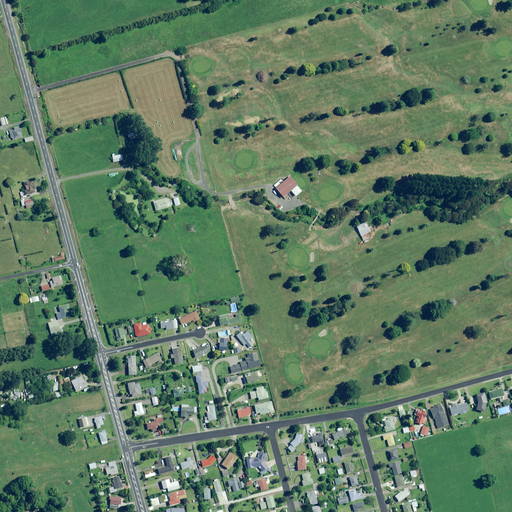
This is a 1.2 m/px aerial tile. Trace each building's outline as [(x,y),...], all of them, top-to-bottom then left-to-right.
[(6,117),(0,118),(0,120),(1,126),(8,124),(6,117)] [(19,129),(18,126),(14,127),(14,130),(9,131),(11,138),(14,138),(14,139),(22,137),(20,129),(19,129)] [(129,138),(130,137),(131,140),(132,139),(131,137),(132,136),(134,141),(132,142),(132,143),(138,140),(135,131),(127,135),(129,138)] [(122,155),(114,156),(114,154),(112,154),(113,156),(112,156),(113,162),(123,160),(122,155)] [(286,177),(273,188),(280,197),(287,191),(292,197),(299,191),(286,177)] [(28,182),(28,181),(23,182),(26,190),(24,191),(25,195),(35,192),(34,189),(35,189),(33,181),(28,182)] [(169,198),(165,199),(165,198),(153,202),(156,211),(171,206),(169,198)] [(33,204),(32,199),(24,201),(24,200),(21,201),(22,206),(26,205),(26,208),(31,207),(30,205),(33,204)] [(361,220),(351,226),(357,236),(368,230),(361,220)] [(65,259),(63,252),(60,253),(61,256),(55,257),(54,257),(51,257),(53,263),(65,259)] [(63,284),(61,276),(52,278),(52,281),(50,281),(51,287),(63,284)] [(239,297),(230,299),(231,301),(226,302),(227,306),(240,302),(239,297)] [(70,311),(68,304),(58,306),(60,312),(56,313),(58,320),(70,317),(68,311),(70,311)] [(200,319),(196,311),(181,318),(180,317),(178,318),(181,325),(192,320),(193,322),(200,319)] [(242,322),(240,313),(235,314),(236,317),(230,319),(229,314),(218,317),(220,326),(227,324),(227,325),(242,322)] [(61,334),(56,318),(49,320),(50,322),(48,323),(52,336),(61,334)] [(177,328),(177,320),(168,321),(168,322),(160,323),(160,328),(166,328),(166,330),(173,329),(173,328),(177,328)] [(146,325),(146,322),(143,323),(143,325),(141,325),(141,323),(133,324),(136,337),(150,334),(150,331),(152,331),(151,327),(149,328),(149,324),(146,325)] [(122,330),(121,328),(114,329),(117,340),(124,339),(123,335),(125,335),(124,330),(122,330)] [(252,337),(248,331),(243,334),(241,331),(236,335),(244,346),(246,344),(249,348),(253,345),(249,340),(252,337)] [(227,338),(220,338),(220,339),(218,339),(218,342),(219,342),(218,350),(226,351),(227,338)] [(208,352),(206,345),(192,351),(195,358),(208,352)] [(182,362),(179,348),(172,349),(173,354),(170,355),(171,358),(173,358),(175,364),(182,362)] [(258,355),(257,352),(247,355),(247,357),(244,358),(245,361),(239,362),(240,364),(229,367),(231,374),(260,366),(258,360),(257,360),(256,356),(258,355)] [(162,361),(158,353),(142,360),(146,368),(151,365),(151,364),(158,361),(159,362),(162,361)] [(136,375),(135,356),(127,356),(128,375),(136,375)] [(257,376),(256,372),(245,374),(247,383),(259,380),(258,376),(257,376)] [(203,382),(202,375),(195,376),(196,383),(197,382),(199,394),(204,393),(204,392),(206,391),(206,387),(208,387),(207,381),(203,382)] [(87,387),(82,376),(71,381),(76,392),(87,387)] [(135,384),(134,382),(127,384),(130,395),(131,394),(132,397),(141,394),(138,383),(135,384)] [(191,392),(190,387),(173,390),(174,397),(183,396),(182,392),(185,391),(186,393),(191,392)] [(265,392),(263,387),(256,388),(256,391),(250,392),(251,399),(258,398),(258,400),(268,398),(267,392),(265,392)] [(22,396),(23,394),(23,392),(22,391),(21,389),(19,388),(17,388),(16,388),(14,389),(13,390),(12,392),(11,393),(12,395),(12,397),(14,398),(15,399),(17,399),(19,399),(20,398),(22,397),(22,396)] [(504,395),(502,389),(488,392),(490,399),(504,395)] [(486,403),(484,393),(476,395),(477,402),(475,410),(483,412),(486,403)] [(511,411),(511,410),(510,405),(508,399),(502,401),(504,407),(497,409),(499,416),(511,411)] [(272,405),(271,401),(254,405),(256,414),(259,413),(260,414),(273,411),(271,405),(272,405)] [(143,410),(141,403),(135,404),(137,411),(134,412),(135,416),(144,414),(143,410)] [(469,411),(466,403),(459,405),(458,404),(452,406),(452,407),(449,408),(451,416),(460,413),(460,414),(467,413),(466,411),(469,411)] [(444,414),(440,404),(433,407),(433,408),(430,409),(437,428),(449,424),(445,414),(444,414)] [(187,407),(188,405),(181,405),(181,417),(188,417),(188,415),(193,415),(193,412),(196,412),(197,408),(187,407)] [(216,420),(214,405),(207,406),(208,412),(207,412),(208,421),(216,420)] [(251,414),(250,407),(246,408),(237,410),(238,418),(248,416),(248,415),(251,414)] [(426,411),(417,409),(415,415),(417,416),(415,423),(421,424),(422,422),(425,423),(426,419),(424,419),(426,411)] [(163,422),(161,414),(157,415),(158,418),(153,419),(154,422),(146,423),(147,430),(151,429),(152,432),(159,430),(158,426),(159,425),(159,423),(163,422)] [(103,424),(101,416),(94,418),(97,428),(100,428),(100,425),(103,424)] [(395,429),(391,417),(387,418),(387,420),(384,421),(385,426),(384,427),(385,432),(395,429)] [(429,428),(424,426),(421,433),(426,435),(429,428)] [(348,433),(345,427),(331,434),(334,440),(348,433)] [(108,443),(104,431),(98,433),(102,445),(108,443)] [(323,440),(321,432),(317,433),(318,435),(311,437),(312,443),(323,440)] [(395,445),(392,433),(382,436),(384,440),(387,440),(388,446),(395,445)] [(299,435),(296,434),(294,439),(290,443),(291,445),(287,448),(292,452),(295,449),(294,448),(300,442),(303,443),(305,438),(302,437),(302,435),(299,434),(299,435)] [(353,453),(352,446),(340,450),(341,456),(353,453)] [(396,448),(387,451),(390,461),(399,459),(396,448)] [(237,457),(230,452),(221,464),(228,469),(230,466),(231,467),(237,457)] [(265,454),(259,452),(257,458),(250,459),(250,456),(245,457),(247,468),(258,467),(262,471),(260,473),(262,475),(269,469),(265,464),(263,461),(265,454)] [(326,452),(316,455),(318,463),(328,460),(326,452)] [(216,459),(212,455),(207,459),(201,461),(202,467),(211,464),(216,459)] [(174,470),(170,456),(164,458),(167,466),(157,469),(159,474),(174,470)] [(305,463),(304,456),(298,456),(298,461),(297,461),(298,470),(306,469),(306,463),(305,463)] [(193,466),(190,457),(186,458),(187,461),(180,463),(182,470),(193,466)] [(118,473),(115,461),(108,463),(109,467),(105,468),(107,475),(110,474),(111,475),(118,473)] [(351,464),(350,461),(344,463),(346,473),(353,472),(352,469),(354,469),(352,463),(351,464)] [(400,464),(399,461),(389,465),(390,468),(392,467),(394,475),(401,473),(400,467),(402,467),(401,464),(400,464)] [(310,479),(309,473),(301,475),(303,481),(302,481),(303,486),(313,483),(312,479),(310,479)] [(111,477),(113,487),(109,488),(110,492),(124,489),(124,487),(122,480),(120,481),(119,475),(111,477)] [(348,478),(350,486),(349,486),(349,488),(359,486),(358,485),(356,475),(348,478)] [(404,485),(402,475),(394,477),(397,487),(404,485)] [(239,490),(236,478),(227,481),(229,487),(232,486),(233,492),(239,490)] [(170,483),(169,479),(161,481),(163,489),(167,488),(168,491),(179,488),(177,481),(170,483)] [(223,496),(218,479),(214,480),(215,482),(213,482),(216,493),(217,497),(223,496)] [(268,485),(266,479),(254,482),(255,487),(259,486),(261,491),(268,489),(267,485),(268,485)] [(356,494),(355,489),(348,491),(351,501),(362,498),(360,493),(356,494)] [(409,494),(406,489),(402,492),(401,491),(395,496),(398,502),(409,494)] [(171,496),(169,496),(170,501),(168,502),(169,506),(180,503),(179,496),(185,495),(183,490),(170,493),(171,496)] [(314,491),(306,493),(310,506),(318,503),(314,491)] [(110,508),(116,509),(116,505),(121,505),(121,497),(109,496),(109,500),(110,500),(110,508)] [(268,508),(268,509),(275,507),(272,496),(265,498),(266,502),(260,504),(261,510),(268,508)] [(347,496),(338,498),(339,505),(349,502),(347,496)] [(364,508),(363,502),(352,505),(353,511),(356,511),(359,511),(358,509),(364,508)] [(411,511),(409,502),(401,504),(403,511),(411,511)]
